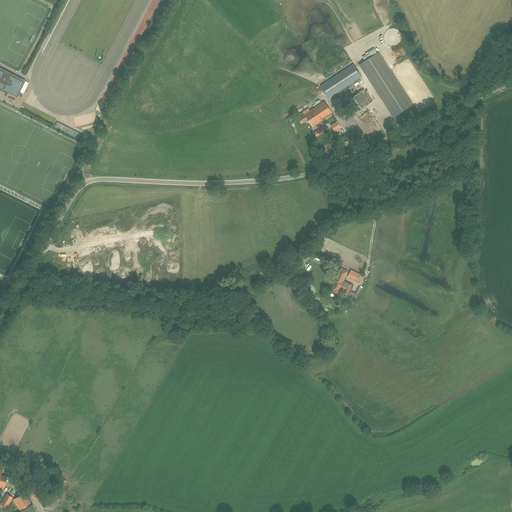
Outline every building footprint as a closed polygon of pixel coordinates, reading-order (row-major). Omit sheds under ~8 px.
[(359,64),(394,117),(412,105),(378,52),(359,64)] [(320,86),(328,98),(362,77),(353,64),(320,86)] [(25,81),(0,67),(0,88),(17,97),(18,95),(19,96),(21,94),(19,92),(25,81)] [(363,109),(365,107),(373,101),(364,89),(354,96),(363,109)] [(324,101),(305,114),(303,112),(298,116),(300,118),(299,118),(302,123),(308,119),(313,127),(318,123),(319,125),(323,122),(321,120),(332,113),(324,101)] [(341,128),(337,122),(331,125),(335,131),(341,128)] [(314,133),(316,136),(324,131),(322,128),(314,133)] [(76,131),(73,137),(79,139),(81,134),(76,131)] [(348,271),(341,268),(331,291),(338,294),(341,286),(346,289),(344,294),(347,296),(352,285),(343,281),(348,271)] [(363,275),(358,273),(351,270),(348,277),(360,282),(363,275)] [(349,296),(357,300),(362,289),(359,288),(357,293),(351,291),(349,296)] [(19,473),(17,477),(26,484),(29,480),(19,473)] [(66,481),(60,477),(57,481),(63,486),(66,481)] [(40,503),(48,496),(34,482),(27,489),(40,503)] [(24,493),(13,500),(19,510),(30,503),(24,493)] [(13,498),(6,494),(0,504),(7,507),(13,498)]
